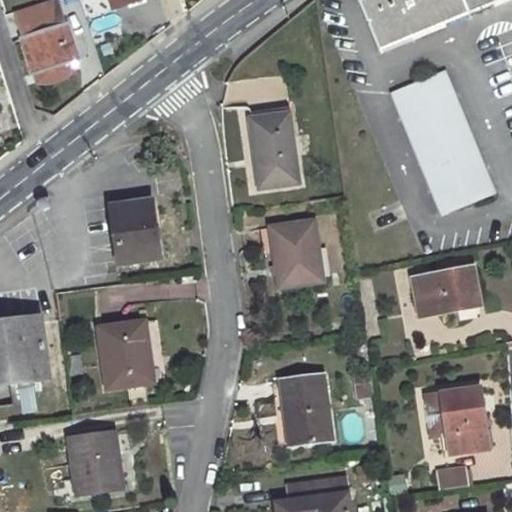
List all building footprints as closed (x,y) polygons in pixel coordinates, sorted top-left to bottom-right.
[(11,0),(33,75),(79,61),(68,25),(66,25),(58,0),(11,0)] [(112,0),(115,8),(121,6),(135,2),(139,0),(112,0)] [(366,0),(362,2),(382,52),(508,0),(366,0)] [(135,2),(121,6),(124,14),(137,9),(135,2)] [(446,72),(395,93),(445,215),(496,193),(446,72)] [(291,114),(251,119),(262,189),(301,184),(291,114)] [(153,201),(112,207),(120,264),(161,259),(153,201)] [(317,220),(272,228),(281,289),(325,282),(317,220)] [(138,262),(120,264),(122,271),(139,269),(138,262)] [(474,269),(415,280),(422,318),(482,307),(474,269)] [(41,320),(0,326),(0,385),(49,378),(41,320)] [(153,384),(149,361),(153,361),(147,322),(101,329),(110,390),(153,384)] [(95,356),(67,359),(69,377),(97,373),(95,356)] [(325,376),(282,382),(286,415),(290,414),(294,446),(334,441),(325,376)] [(372,376),(356,379),(359,398),(375,396),(372,376)] [(33,389),(17,391),(20,414),(36,412),(33,389)] [(481,390),(443,396),(451,455),(490,449),(481,390)] [(116,433),(71,440),(79,496),(125,489),(116,433)] [(376,467),(360,468),(361,482),(379,480),(376,467)] [(465,470),(443,473),(446,490),(467,488),(465,470)] [(350,511),(346,480),(290,488),(291,503),(279,505),(279,511),(350,511)]
